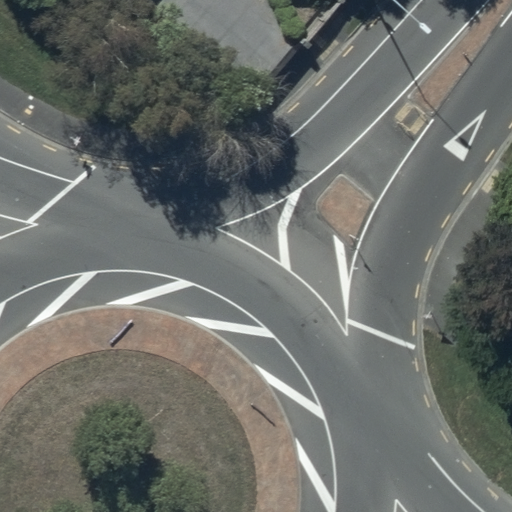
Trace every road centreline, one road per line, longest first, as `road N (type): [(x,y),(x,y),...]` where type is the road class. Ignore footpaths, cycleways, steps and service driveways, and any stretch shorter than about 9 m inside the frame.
road 1 (tertiary): [(187,248),(300,166),(454,0)]
road 2 (tertiary): [(511,73),(414,218),(340,377)]
road 3 (secondary): [(187,248),(249,276),(302,320),(340,377)]
